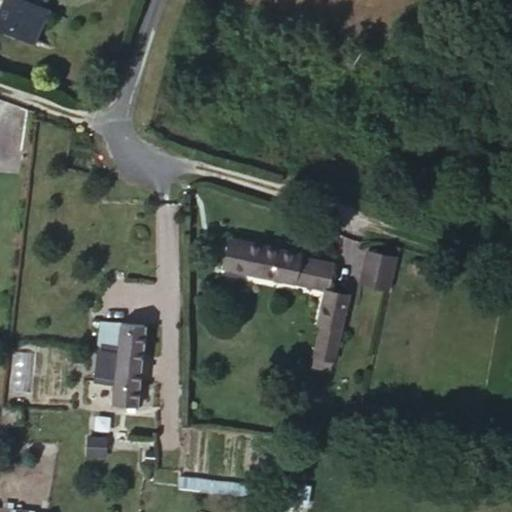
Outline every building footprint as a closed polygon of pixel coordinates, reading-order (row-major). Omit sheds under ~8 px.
[(0,2),(11,6),(2,32),(48,50),(61,16),(47,10),(50,0),(0,0),(0,2)] [(293,313),(294,311),(300,278),(240,266),(234,301),(293,313)] [(300,278),(294,311),(334,319),(338,319),(344,286),(300,278)] [(412,286),(382,279),(374,311),(406,318),(412,286)] [(338,319),(334,319),(327,356),(331,356),(326,388),(347,391),(360,323),(338,319)] [(129,423),(138,342),(108,339),(103,382),(85,379),(82,400),(99,402),(97,421),(129,423)]
